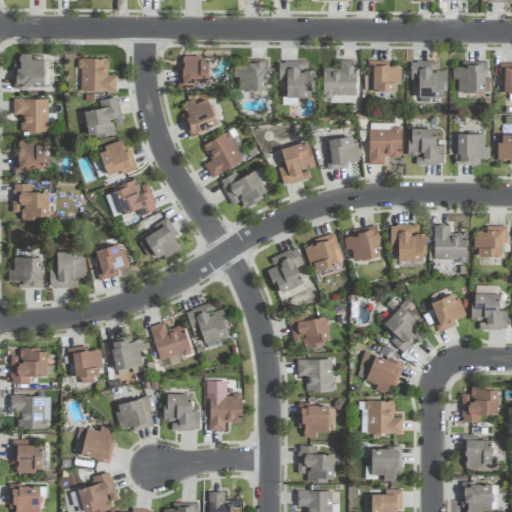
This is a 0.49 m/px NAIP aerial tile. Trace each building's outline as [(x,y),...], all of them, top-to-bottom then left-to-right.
[(13,64),(13,87),(43,88),(43,60),(30,60),(30,54),(19,54),(19,64),(13,64)] [(182,57),(182,68),(178,68),(177,88),(192,89),(192,84),(207,84),(208,58),(182,57)] [(115,76),(107,76),(107,59),(79,59),(79,92),(115,92),(115,76)] [(399,67),(388,66),(388,61),(365,61),(365,91),(398,92),(399,67)] [(445,71),(438,70),(438,61),(410,61),(410,80),(417,81),(417,97),(445,98),(445,71)] [(312,98),(313,71),(306,71),(306,62),(279,62),(278,81),(286,81),(285,97),(312,98)] [(457,79),(457,93),(485,92),(484,62),(462,62),(462,67),(451,67),(452,79),(457,79)] [(266,90),(265,63),(238,64),(239,91),(266,90)] [(511,63),(498,63),(498,80),(504,80),(504,93),(511,92),(511,63)] [(114,134),(113,126),(121,125),(118,97),(98,100),(99,109),(83,111),(87,138),(114,134)] [(19,132),(48,132),(48,99),(12,99),(12,115),(19,115),(19,132)] [(218,125),(206,99),(195,104),(193,99),(183,103),(186,112),(180,115),(190,137),(218,125)] [(443,146),(435,146),(435,129),(408,128),(407,156),(415,156),(415,164),(443,165),(443,146)] [(202,144),(210,161),(204,164),(210,176),(246,161),(233,130),(202,144)] [(479,164),(479,159),(488,159),(488,147),(484,147),(484,134),(455,134),(455,164),(479,164)] [(508,166),(511,165),(511,135),(497,135),(498,160),(508,160),(508,166)] [(327,170),(347,168),(347,162),(357,161),(354,136),(328,139),(329,153),(325,153),(327,170)] [(97,150),(106,176),(119,171),(121,175),(134,170),(123,140),(97,150)] [(43,142),(14,141),(14,173),(30,173),(30,169),(43,170),(43,142)] [(280,149),(285,166),(278,168),(282,186),(310,178),(308,169),(314,167),(307,141),(280,149)] [(235,172),(219,181),(231,205),(240,201),(243,207),(267,195),(254,170),(238,178),(235,172)] [(147,183),(138,186),(135,179),(114,187),(123,214),(137,209),(139,216),(156,210),(147,183)] [(47,220),(47,192),(31,192),(31,184),(12,184),(11,212),(20,213),(20,220),(47,220)] [(152,227),(155,231),(138,241),(148,257),(153,253),(159,261),(181,248),(163,220),(152,227)] [(418,225),(390,225),(389,253),(397,253),(397,261),(424,262),(425,234),(417,234),(418,225)] [(465,261),(466,233),(449,233),(449,225),(433,225),(432,260),(465,261)] [(379,257),(375,227),(350,230),(351,237),(343,238),(345,250),(351,249),(353,261),(379,257)] [(474,257),(503,256),(502,227),(485,227),(485,231),(474,231),(474,257)] [(313,239),(315,244),(304,248),(312,272),(338,263),(329,234),(313,239)] [(118,275),(117,270),(127,268),(120,243),(94,250),(98,264),(94,265),(98,280),(118,275)] [(276,293),(309,281),(297,247),(270,257),(274,267),(268,270),(276,293)] [(56,252),(56,269),(48,269),(49,288),(76,287),(76,278),(84,277),(83,251),(56,252)] [(41,257),(13,257),(13,270),(7,270),(7,282),(16,282),(16,287),(40,288),(41,257)] [(455,293),(429,303),(441,331),(455,325),(453,320),(464,315),(455,293)] [(506,311),(498,311),(499,294),(472,293),(472,321),(484,321),(484,329),(506,329),(506,311)] [(382,324),(395,335),(390,341),(404,354),(419,338),(411,330),(420,320),(409,310),(414,305),(406,298),(382,324)] [(214,311),(211,303),(185,311),(193,339),(201,337),(203,343),(229,335),(221,309),(214,311)] [(324,316),(307,319),(306,313),(292,316),(299,349),(329,343),(324,316)] [(149,327),(161,368),(184,361),(183,356),(190,354),(182,325),(165,330),(163,323),(149,327)] [(116,376),(129,373),(129,374),(143,371),(138,351),(144,350),(140,336),(108,344),(116,376)] [(66,348),(68,365),(75,364),(77,383),(93,382),(92,376),(98,375),(97,365),(101,365),(99,349),(87,350),(86,346),(66,348)] [(10,363),(10,383),(28,383),(28,375),(46,375),(45,349),(19,349),(19,363),(10,363)] [(376,384),(374,390),(385,394),(389,383),(395,385),(398,378),(396,377),(400,364),(364,352),(355,377),(376,384)] [(297,376),(305,376),(305,393),(333,392),(332,359),(297,360),(297,376)] [(240,423),(241,395),(225,394),(225,381),(208,381),(206,431),(224,431),(224,423),(240,423)] [(497,415),(496,387),(470,388),(470,401),(468,401),(468,394),(461,394),(461,422),(480,422),(479,415),(497,415)] [(164,422),(170,422),(171,430),(199,430),(198,411),(191,411),(191,394),(163,394),(164,422)] [(17,428),(48,429),(49,396),(10,395),(9,411),(17,412),(17,428)] [(153,425),(146,396),(113,405),(120,430),(131,427),(133,431),(153,425)] [(401,434),(401,418),(393,418),(393,401),(367,401),(366,434),(401,434)] [(327,404),(297,404),(297,428),(302,428),(303,438),(315,438),(315,432),(328,432),(327,404)] [(109,463),(113,444),(108,443),(111,428),(99,426),(98,431),(79,427),(77,436),(83,438),(79,456),(109,463)] [(491,440),(477,440),(477,435),(461,434),(460,456),(465,456),(465,467),(490,467),(491,440)] [(41,472),(41,445),(28,445),(28,440),(11,440),(12,463),(16,463),(16,472),(41,472)] [(316,446),(297,445),(297,473),(305,474),(305,480),(332,481),(333,454),(316,454),(316,446)] [(370,447),(370,466),(364,466),(364,478),(383,478),(383,481),(395,481),(395,471),(399,472),(400,448),(370,447)] [(82,511),(96,511),(109,509),(108,501),(116,499),(110,472),(91,476),(93,485),(77,488),(82,511)] [(491,484),(461,482),(460,511),(477,511),(478,511),(490,511),(491,484)] [(38,511),(39,485),(8,485),(8,509),(14,509),(13,511),(38,511)] [(370,494),(370,511),(395,511),(395,490),(387,491),(387,494),(370,494)] [(331,491),(297,491),(296,506),(304,507),(304,511),(336,511),(337,504),(331,504),(331,491)] [(224,492),(208,492),(207,511),(240,511),(240,500),(223,500),(224,492)] [(162,511),(194,511),(195,504),(172,503),(172,509),(163,509),(162,511)]
